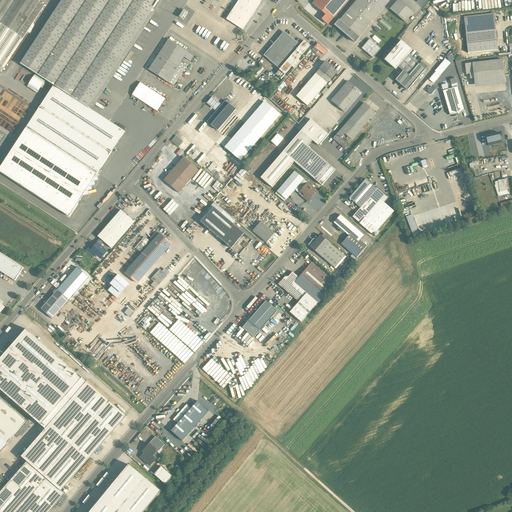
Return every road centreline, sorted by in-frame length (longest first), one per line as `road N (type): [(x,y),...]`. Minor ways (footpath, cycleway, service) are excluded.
road 1 (residential): [(65,511),(242,303)]
road 2 (residential): [(242,303),(372,156),(428,139)]
road 3 (unclassified): [(282,4),(130,180)]
road 4 (track): [(189,366),(352,511)]
road 5 (residential): [(428,139),(424,126),(282,4)]
road 6 (unclassified): [(130,180),(0,329)]
road 7 (residential): [(242,303),(130,180)]
